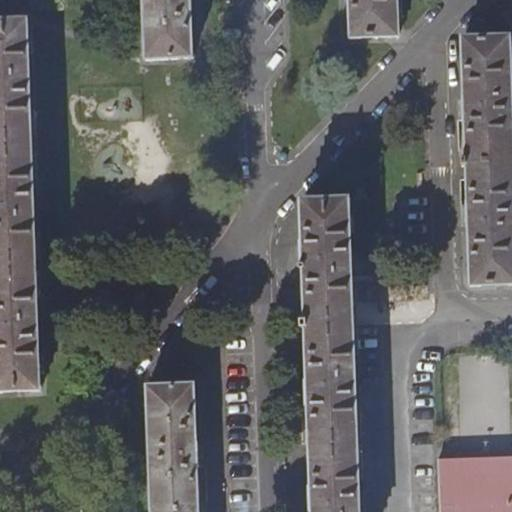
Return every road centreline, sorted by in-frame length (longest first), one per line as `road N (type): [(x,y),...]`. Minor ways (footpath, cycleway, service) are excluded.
road 1 (residential): [(0,492),(98,414),(262,214)]
road 2 (residential): [(262,214),(272,511)]
road 3 (residential): [(262,214),(461,0)]
road 4 (residential): [(403,511),(398,353),(448,313),(511,311)]
road 5 (residential): [(262,214),(253,0)]
